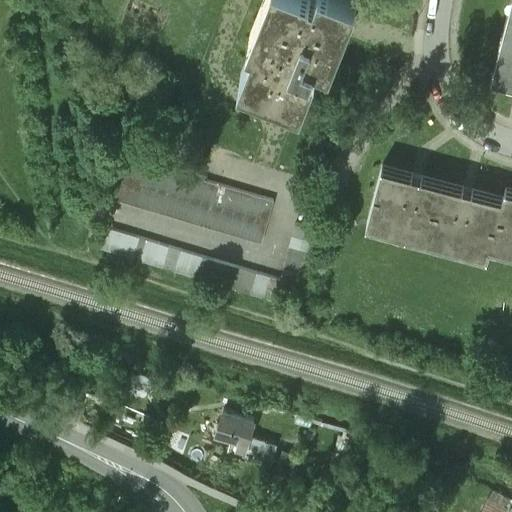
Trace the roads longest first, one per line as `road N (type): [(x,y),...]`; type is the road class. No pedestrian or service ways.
road 1 (track): [(73,260),(511,395)]
road 2 (secondary): [(0,422),(164,497)]
road 3 (residential): [(442,0),(441,81),(474,118),(511,137)]
